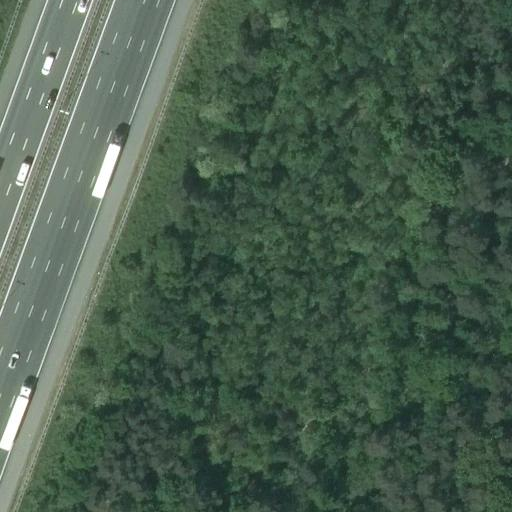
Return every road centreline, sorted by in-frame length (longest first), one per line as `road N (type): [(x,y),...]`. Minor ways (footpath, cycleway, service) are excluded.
road 1 (motorway): [(0,396),(145,0)]
road 2 (motorway): [(71,0),(0,196)]
